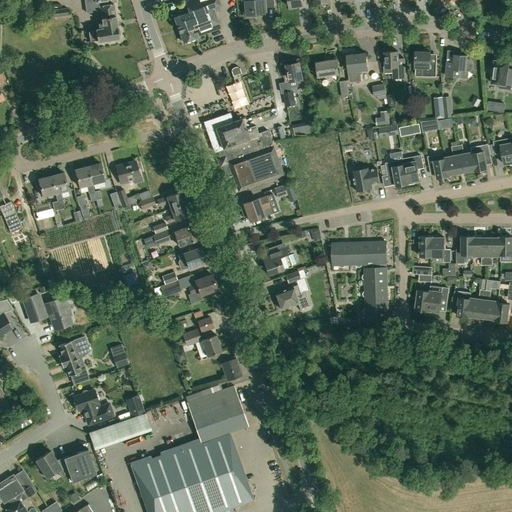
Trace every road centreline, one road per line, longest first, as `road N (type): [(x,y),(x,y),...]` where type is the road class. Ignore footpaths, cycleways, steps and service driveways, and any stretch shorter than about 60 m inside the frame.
road 1 (tertiary): [(184,127),(320,511)]
road 2 (tertiary): [(167,76),(255,44),(362,27),(440,25),(510,40)]
road 3 (residential): [(511,338),(408,325),(403,217)]
road 4 (residential): [(9,143),(16,161),(34,165),(184,127)]
road 5 (tertiary): [(9,143),(167,76)]
road 6 (residential): [(36,354),(58,420),(0,456)]
